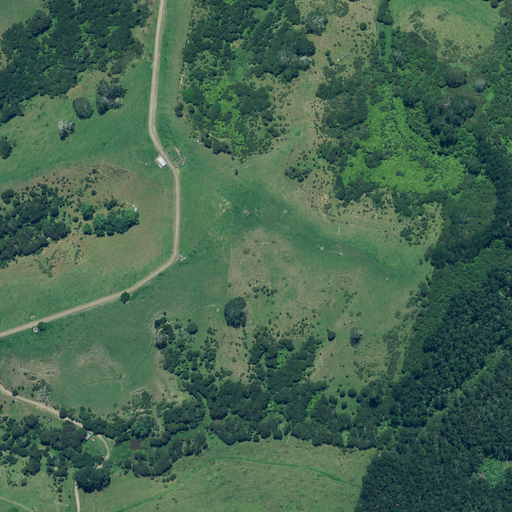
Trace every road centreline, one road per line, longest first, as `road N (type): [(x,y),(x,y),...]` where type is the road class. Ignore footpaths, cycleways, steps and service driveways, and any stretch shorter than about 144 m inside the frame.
road 1 (track): [(0,334),(127,291),(175,254),(176,174),(150,126),(160,0)]
road 2 (track): [(77,511),(76,481),(102,465),(106,443),(0,385)]
